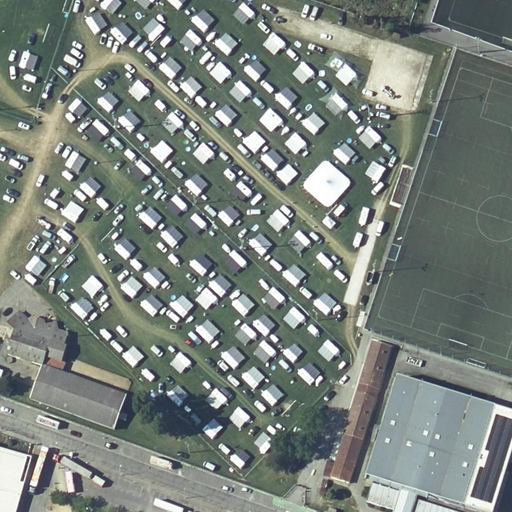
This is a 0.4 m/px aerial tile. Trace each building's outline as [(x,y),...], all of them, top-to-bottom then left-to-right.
[(127,396),(61,372),(53,369),(56,359),(61,361),(63,354),(66,344),(63,343),(67,332),(58,329),(57,320),(54,321),(42,324),(31,320),(20,309),(7,322),(14,330),(6,354),(42,366),(30,399),(114,429),(127,396)] [(44,319),(32,315),(31,320),(42,324),(44,319)] [(348,461),(345,470),(352,472),(390,347),(373,342),(337,458),(348,461)] [(56,359),(53,369),(61,372),(64,362),(61,361),(56,359)] [(397,377),(367,477),(404,488),(403,492),(373,483),(367,501),(397,510),(401,499),(413,503),(410,511),(457,511),(416,499),(418,493),(465,507),(496,407),(397,377)] [(0,449),(0,490),(20,497),(24,484),(20,483),(27,457),(0,449)] [(337,458),(331,478),(349,483),(352,472),(345,470),(348,461),(337,458)] [(0,490),(0,511),(15,511),(20,497),(0,490)]
